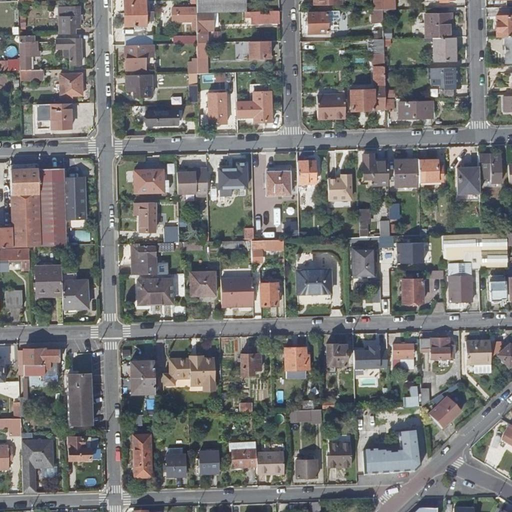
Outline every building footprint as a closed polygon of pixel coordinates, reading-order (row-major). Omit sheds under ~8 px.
[(146,28),(145,0),(124,0),(125,29),(146,28)] [(196,14),(197,13),(214,13),(218,12),(247,11),(247,0),(195,0),(196,9),(196,14)] [(60,35),(75,35),(75,27),(80,27),(79,7),(60,7),(60,35)] [(328,11),(309,12),(309,20),(305,20),(305,27),(308,27),(309,32),(328,32),(328,11)] [(198,44),(205,43),(205,29),(204,29),(203,26),(214,26),(214,13),(197,13),(198,44)] [(279,23),(279,13),(250,15),(250,24),(279,23)] [(432,38),(451,37),(451,30),(449,30),(448,14),(426,14),(427,38),(432,38)] [(505,37),(511,36),(511,15),(497,16),(497,37),(505,37)] [(34,36),(20,36),(21,69),(32,69),(31,43),(35,43),(34,36)] [(126,47),(129,47),(147,46),(147,37),(126,39),(126,47)] [(453,37),(451,37),(432,38),(433,61),(454,61),(453,37)] [(72,48),(72,64),(82,64),(81,39),(57,40),(58,48),(72,48)] [(385,109),(385,98),(384,68),(383,39),(367,39),(368,51),(373,51),(374,90),(374,108),(374,109),(385,109)] [(270,41),(250,42),(250,57),(270,57),(270,41)] [(147,46),(129,47),(129,53),(126,53),(126,71),(153,70),(152,46),(147,46)] [(198,59),(188,59),(189,72),(208,72),(208,51),(198,51),(198,59)] [(0,69),(12,70),(12,60),(0,59),(0,69)] [(457,67),(440,67),(440,97),(454,96),(454,88),(458,88),(457,67)] [(44,69),(32,69),(21,69),(21,81),(44,80),(44,69)] [(60,74),(61,94),(82,94),(81,73),(60,74)] [(153,97),(152,75),(127,76),(126,76),(126,90),(129,92),(135,92),(135,97),(153,97)] [(374,90),(350,91),(350,111),(374,111),(374,109),(374,108),(374,90)] [(255,122),(273,121),(272,92),(254,92),(255,122)] [(227,123),(227,93),(208,93),(209,124),(227,123)] [(317,118),(344,116),(343,94),(316,95),(317,118)] [(385,98),(385,109),(393,109),(393,98),(385,98)] [(398,101),(399,117),(432,116),(431,101),(398,101)] [(72,103),(54,104),(39,105),(40,120),(54,119),(55,128),(73,127),(72,103)] [(179,110),(147,111),(147,125),(180,123),(179,110)] [(479,167),(479,178),(492,178),(492,182),(503,181),(502,154),(478,155),(479,167)] [(388,185),(388,161),(373,161),(373,155),(363,155),(364,176),(370,176),(370,186),(388,185)] [(418,160),(419,181),(444,180),(443,166),(439,166),(439,159),(418,160)] [(419,181),(418,160),(394,161),(395,187),(419,186),(419,181)] [(298,162),(298,183),(316,183),(316,161),(298,162)] [(246,188),(245,164),(236,164),(236,170),(218,171),(218,196),(230,196),(230,188),(246,188)] [(0,248),(31,247),(41,247),(40,170),(40,165),(11,166),(11,187),(6,187),(7,205),(12,205),(12,219),(12,225),(12,233),(0,232),(0,248)] [(479,178),(479,167),(471,168),(469,170),(469,171),(466,171),(466,170),(464,168),(457,168),(458,194),(480,193),(479,178)] [(177,173),(177,195),(196,194),(196,198),(207,198),(207,169),(195,170),(195,173),(177,173)] [(41,247),(63,247),(67,246),(66,170),(40,170),(41,247)] [(163,171),(134,171),(134,193),(164,192),(163,171)] [(291,194),(291,172),(267,173),(267,195),(291,194)] [(328,179),(328,201),(351,200),(350,175),(342,176),(342,179),(336,179),(328,179)] [(84,178),(66,179),(67,219),(85,219),(84,178)] [(155,203),(140,203),(140,232),(155,231),(155,203)] [(359,210),(359,237),(366,237),(365,224),(368,224),(368,210),(359,210)] [(380,236),(390,236),(389,221),(380,222),(380,236)] [(164,226),(165,242),(180,241),(179,226),(164,226)] [(506,243),(506,233),(481,234),(473,234),(474,252),(480,251),(481,268),(485,268),(507,267),(506,243)] [(474,252),(473,234),(450,235),(442,235),(443,250),(443,252),(467,252),(474,252)] [(443,250),(442,235),(427,235),(427,250),(443,250)] [(251,241),(251,248),(274,248),(274,240),(254,240),(251,241)] [(283,240),(274,240),(274,248),(283,248),(283,240)] [(398,241),(398,262),(425,262),(424,241),(398,241)] [(183,243),(184,250),(203,250),(202,242),(201,242),(183,243)] [(143,244),(131,244),(132,259),(140,259),(140,264),(132,264),(133,275),(173,274),(173,264),(161,264),(161,247),(143,247),(143,244)] [(375,277),(374,247),(353,247),(353,278),(375,277)] [(31,270),(31,249),(0,250),(0,271),(8,271),(8,261),(23,260),(24,270),(31,270)] [(443,252),(443,260),(467,260),(467,252),(443,252)] [(448,264),(449,303),(472,302),(471,263),(465,264),(465,276),(459,277),(458,264),(448,264)] [(64,296),(64,282),(63,274),(63,266),(38,267),(39,296),(64,296)] [(215,272),(191,273),(191,296),(216,295),(215,272)] [(298,273),(299,306),(332,305),(331,272),(298,273)] [(63,274),(64,282),(79,282),(78,273),(63,274)] [(252,278),(220,279),(221,302),(229,302),(229,304),(252,304),(252,278)] [(136,280),(136,301),(155,301),(155,305),(171,304),(170,280),(136,280)] [(423,280),(402,280),(403,303),(424,303),(423,280)] [(64,296),(64,310),(89,309),(88,282),(79,282),(64,282),(64,296)] [(381,302),(380,282),(372,282),(373,302),(381,302)] [(260,308),(277,308),(277,301),(277,283),(259,283),(260,308)] [(504,284),(489,285),(490,302),(505,302),(504,284)] [(24,308),(23,290),(6,291),(7,308),(24,308)] [(420,352),(428,352),(428,360),(448,359),(448,363),(453,363),(453,344),(449,344),(449,338),(420,338),(420,352)] [(490,364),(489,341),(465,341),(466,364),(490,364)] [(326,343),(326,365),(346,364),(345,345),(337,345),(337,343),(326,343)] [(509,366),(511,362),(511,346),(510,344),(498,355),(509,366)] [(379,367),(379,345),(366,346),(366,349),(353,349),(354,368),(379,367)] [(400,357),(400,369),(414,369),(413,358),(416,358),(416,351),(413,351),(413,345),(392,345),(393,358),(400,357)] [(285,348),(285,378),(304,377),(304,371),(306,370),(306,361),(303,361),(303,347),(285,348)] [(59,382),(59,376),(61,376),(60,349),(26,350),(26,377),(42,376),(43,382),(59,382)] [(136,358),(144,358),(144,350),(136,350),(136,358)] [(240,354),(241,374),(253,374),(253,369),(260,369),(260,354),(240,354)] [(215,390),(215,357),(203,357),(203,355),(197,355),(197,357),(187,358),(187,378),(190,378),(190,385),(203,385),(203,390),(215,390)] [(232,366),(232,356),(222,356),(222,366),(232,366)] [(187,378),(187,358),(170,358),(170,373),(166,373),(164,375),(164,384),(175,384),(175,378),(187,378)] [(131,378),(155,377),(155,360),(131,361),(131,378)] [(93,424),(92,375),(70,375),(70,424),(93,424)] [(155,377),(131,378),(132,393),(155,392),(155,377)] [(255,398),(267,399),(268,382),(256,381),(255,398)] [(413,407),(418,407),(417,395),(417,387),(409,387),(409,398),(401,398),(401,408),(413,407)] [(421,388),(421,395),(421,407),(429,402),(429,388),(421,388)] [(441,395),(435,401),(439,406),(429,415),(442,429),(461,412),(448,397),(445,400),(441,395)] [(251,403),(239,403),(239,412),(251,412),(251,403)] [(421,407),(418,407),(413,407),(414,415),(422,415),(421,407)] [(343,409),(335,409),(335,417),(343,417),(343,409)] [(320,410),(288,411),(288,423),(310,422),(310,424),(321,424),(320,410)] [(424,427),(422,415),(414,415),(416,428),(424,427)] [(23,437),(22,419),(11,419),(11,429),(15,429),(15,437),(23,437)] [(508,424),(502,435),(504,436),(511,441),(511,426),(508,424)] [(415,472),(420,466),(416,431),(402,433),(403,437),(398,437),(400,452),(384,453),(383,450),(360,450),(362,476),(415,472)] [(133,436),(134,477),(151,476),(150,435),(133,436)] [(511,441),(504,436),(501,440),(511,447),(511,441)] [(69,463),(92,462),(91,439),(68,439),(69,463)] [(23,442),(24,494),(36,494),(35,468),(45,468),(53,468),(53,441),(23,442)] [(256,454),(255,443),(228,443),(229,447),(232,447),(232,467),(256,466),(256,454)] [(350,443),(328,444),(328,453),(326,453),(327,466),(350,466),(350,443)] [(0,470),(10,470),(10,461),(10,456),(13,456),(13,450),(10,450),(10,446),(0,446),(0,470)] [(199,473),(218,473),(217,452),(198,452),(199,473)] [(256,454),(256,466),(256,475),(283,474),(283,453),(256,454)] [(166,477),(184,476),(184,456),(166,456),(166,464),(162,464),(163,471),(166,471),(166,477)] [(297,478),(305,478),(309,478),(317,477),(317,460),(302,461),(302,458),(296,458),(297,478)] [(53,468),(45,468),(45,478),(59,478),(59,468),(53,468)]
